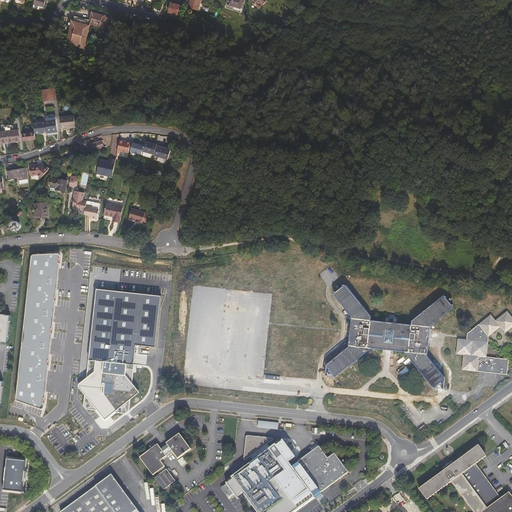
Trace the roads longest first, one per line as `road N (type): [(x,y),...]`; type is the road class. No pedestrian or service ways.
road 1 (residential): [(65,482),(167,408),(188,402),(368,422),(403,452)]
road 2 (residential): [(0,161),(113,130),(174,133),(190,144),(193,161),(169,237)]
road 3 (residential): [(0,246),(70,239),(151,248),(169,237)]
road 4 (track): [(175,250),(268,238),(341,250)]
road 5 (track): [(341,250),(483,277)]
road 6 (tertiary): [(511,387),(433,444),(403,452)]
